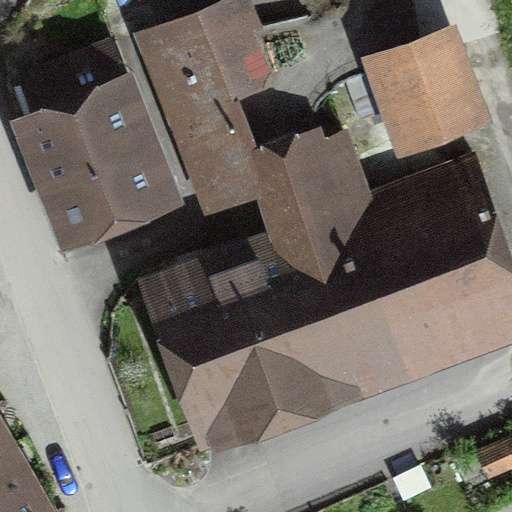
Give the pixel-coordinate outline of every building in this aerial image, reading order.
[(207,217),(273,193),(267,176),(240,102),(282,87),(252,7),(144,46),(207,217)] [(494,142),(459,48),(376,78),(411,173),(494,142)] [(142,97),(29,139),(77,266),(190,223),(142,97)] [(296,261),(161,307),(214,462),(511,360),(511,264),(481,175),(378,210),(356,146),(267,176),(273,193),(296,261)] [(0,511),(45,511),(0,433),(0,511)]
